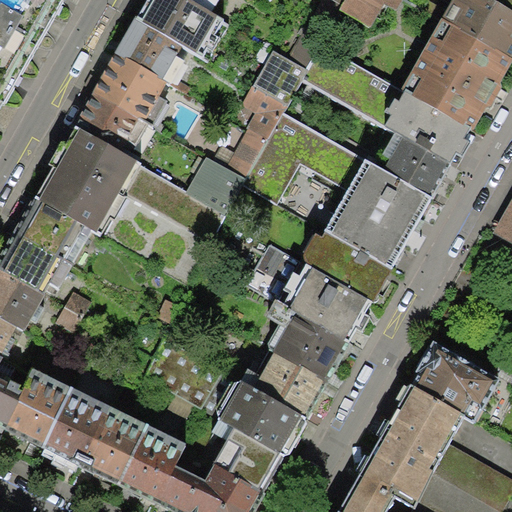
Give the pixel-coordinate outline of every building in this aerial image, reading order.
[(30,56),(59,5),(51,0),(0,0),(0,106),(1,107),(30,56)] [(134,23),(135,24),(179,49),(206,64),(226,29),(199,14),(174,0),(147,0),(144,7),(134,23)] [(174,0),(199,14),(206,0),(174,0)] [(319,48),(338,14),(341,9),(325,0),(323,0),(287,64),(304,74),(319,48)] [(325,0),(341,9),(345,0),(325,0)] [(345,0),(341,9),(338,14),(366,31),(383,0),(345,0)] [(396,0),(420,13),(427,0),(396,0)] [(457,0),(442,26),(451,31),(507,63),(511,55),(511,19),(477,0),(457,0)] [(511,0),(477,0),(511,19),(511,0)] [(159,83),(179,49),(135,24),(124,42),(115,58),(159,83)] [(420,84),(411,101),(468,133),(481,111),(487,110),(491,102),(497,92),(495,86),(507,63),(451,31),(441,48),(432,43),(412,79),(420,84)] [(458,151),(468,133),(411,101),(319,48),(304,74),(299,83),(402,142),(448,168),(458,151)] [(284,109),(299,83),(304,74),(287,64),(270,55),(251,90),(284,109)] [(104,78),(93,98),(141,125),(163,86),(159,83),(115,58),(104,78)] [(242,107),(258,116),(247,134),(264,143),(279,117),(284,109),(251,90),(242,107)] [(123,147),(137,155),(151,131),(141,125),(93,98),(83,114),(73,132),(117,157),(123,147)] [(242,183),(239,187),(274,207),(298,165),(346,193),(323,234),(323,235),(388,272),(389,272),(407,241),(429,203),(428,203),(382,177),(279,117),(264,143),(242,183)] [(79,228),(82,230),(89,234),(98,239),(122,197),(209,246),(223,218),(185,197),(117,157),(73,132),(63,149),(68,152),(58,170),(56,173),(51,171),(33,202),(79,228)] [(264,143),(247,134),(225,173),(242,183),(264,143)] [(438,185),(448,168),(402,142),(382,177),(428,203),(438,185)] [(210,166),(205,163),(185,197),(223,218),(239,187),(242,183),(225,173),(210,165),(210,166)] [(59,263),(79,228),(33,202),(21,223),(13,237),(59,263)] [(511,207),(496,235),(511,244),(511,207)] [(85,241),(89,234),(82,230),(78,237),(85,241)] [(370,295),(374,297),(376,294),(388,272),(323,235),(303,270),(365,304),(370,295)] [(2,256),(0,259),(0,275),(41,298),(60,264),(59,263),(13,237),(2,256)] [(357,326),(369,307),(365,304),(303,270),(267,248),(244,288),(274,305),(346,346),(357,326)] [(21,333),(41,298),(0,275),(0,321),(13,329),(21,333)] [(71,296),(62,311),(80,321),(88,307),(71,296)] [(166,304),(158,319),(170,326),(177,311),(166,304)] [(274,357),(324,385),(335,365),(346,346),(274,305),(266,320),(286,332),(273,356),(274,357)] [(72,335),(80,321),(62,311),(54,325),(72,335)] [(0,351),(13,329),(0,321),(0,351)] [(232,431),(282,459),(291,442),(303,422),(253,394),(162,342),(143,380),(232,431)] [(462,420),(463,420),(471,408),(479,412),(495,384),(432,347),(420,368),(416,375),(418,376),(410,390),(462,420)] [(253,394),(303,422),(312,405),(324,385),(274,357),(253,394)] [(29,374),(27,378),(29,379),(20,396),(3,431),(16,437),(41,450),(65,400),(46,390),(49,383),(29,374)] [(0,429),(3,431),(20,396),(15,394),(17,389),(8,385),(6,389),(0,386),(0,429)] [(393,500),(411,511),(415,502),(429,474),(494,511),(500,511),(511,491),(511,487),(445,449),(462,420),(410,390),(408,389),(377,443),(357,478),(393,499),(393,500)] [(65,400),(41,450),(51,455),(78,469),(106,412),(88,403),(85,409),(65,400)] [(106,412),(78,469),(88,473),(117,486),(141,436),(121,427),(124,420),(106,412)] [(213,469),(261,496),(271,478),(282,459),(232,431),(211,468),(213,469)] [(141,436),(117,486),(127,491),(154,505),(171,470),(182,448),(163,439),(160,446),(141,436)] [(251,511),(260,497),(261,496),(213,469),(204,486),(171,470),(154,505),(162,509),(169,511),(251,511)] [(494,511),(429,474),(415,502),(432,511),(494,511)] [(385,511),(393,500),(393,499),(357,478),(337,511),(385,511)]
